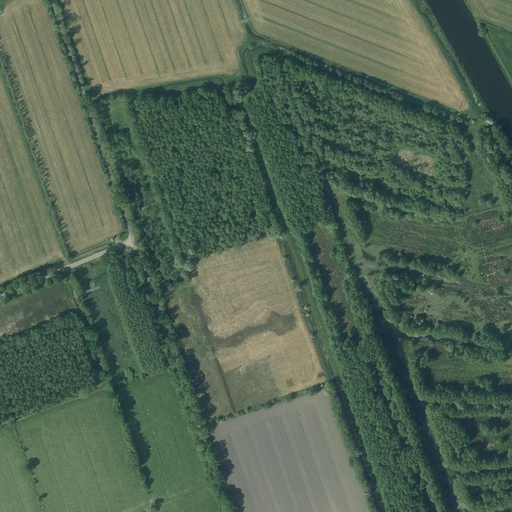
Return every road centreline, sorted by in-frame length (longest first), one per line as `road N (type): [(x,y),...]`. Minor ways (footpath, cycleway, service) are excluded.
road 1 (track): [(87,105),(226,511)]
road 2 (unclassified): [(0,294),(133,239)]
